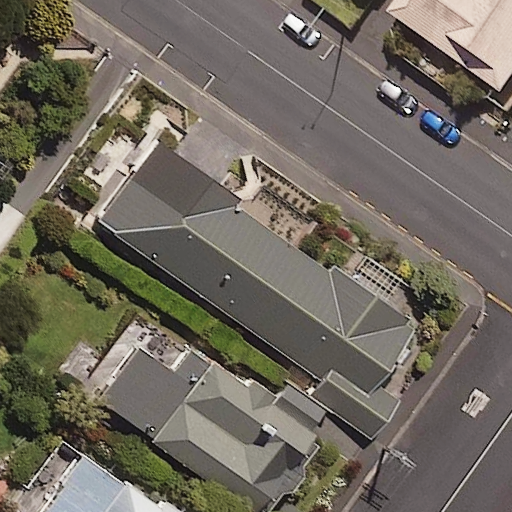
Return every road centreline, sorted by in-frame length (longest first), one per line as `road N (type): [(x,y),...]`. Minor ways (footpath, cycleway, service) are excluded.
road 1 (tertiary): [(165,0),(511,245)]
road 2 (residential): [(442,511),(511,413)]
